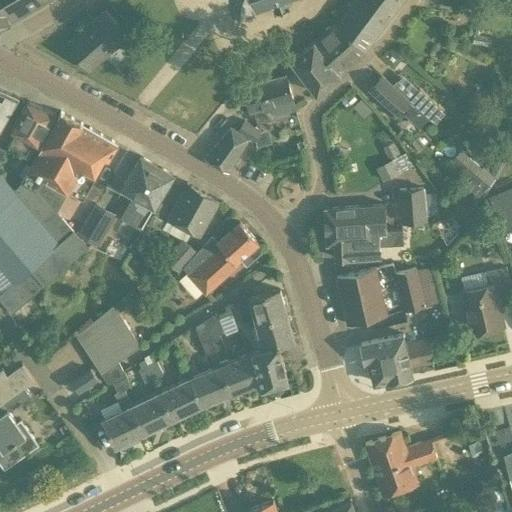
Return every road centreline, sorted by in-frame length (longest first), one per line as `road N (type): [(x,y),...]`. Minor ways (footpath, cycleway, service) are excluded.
road 1 (residential): [(282,229),(202,169),(0,63)]
road 2 (residential): [(282,229),(320,186),(308,110),(384,40),(412,0)]
road 3 (secondary): [(90,511),(240,443),(341,417)]
road 4 (residential): [(341,417),(305,282),(282,229)]
road 5 (secondary): [(341,417),(511,378)]
